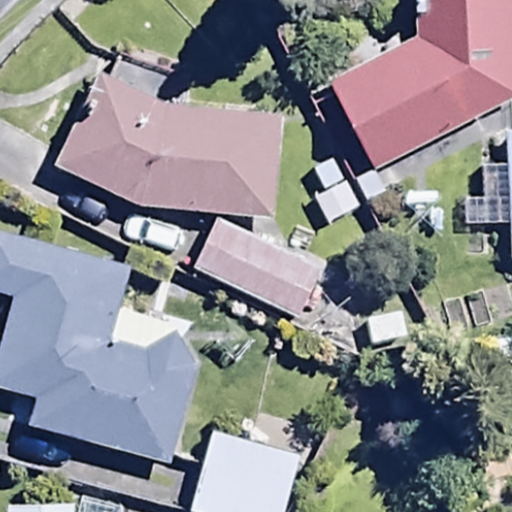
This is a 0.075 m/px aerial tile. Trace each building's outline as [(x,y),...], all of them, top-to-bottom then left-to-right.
[(509,105),(505,0),(411,0),(412,45),(320,95),(367,182),(509,105)] [(278,132),(231,128),(232,113),(189,109),(192,103),(115,66),(104,87),(98,84),(51,183),(134,222),(269,234),(278,132)] [(511,145),(503,146),(504,177),(475,178),(476,209),(462,209),(463,235),(506,234),(507,273),(511,272),(511,145)] [(213,229),(190,278),(297,329),(320,280),(213,229)] [(143,365),(107,354),(127,285),(0,248),(0,305),(10,309),(0,344),(0,407),(31,417),(25,439),(170,480),(196,388),(172,347),(143,365)] [(287,511),(299,469),(209,444),(190,511),(287,511)]
